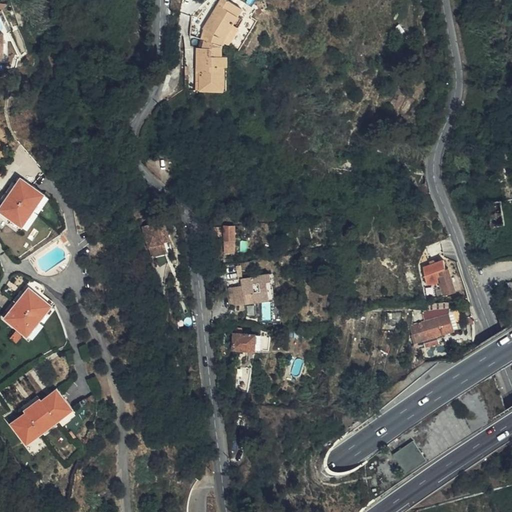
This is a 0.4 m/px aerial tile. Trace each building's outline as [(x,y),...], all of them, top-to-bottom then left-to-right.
[(201,27),(213,0),(206,0),(195,24),(201,27)] [(226,41),(234,24),(227,21),(235,3),(228,0),(213,0),(201,27),(205,29),(206,38),(206,45),(200,45),(199,68),(204,68),(203,81),(230,81),(230,53),(219,53),(219,38),(226,41)] [(227,21),(234,24),(239,14),(235,13),(239,5),(235,3),(227,21)] [(31,200),(38,189),(20,176),(15,183),(12,187),(10,185),(1,198),(4,199),(1,204),(0,204),(0,212),(16,223),(21,214),(19,212),(29,198),(31,200)] [(0,198),(1,198),(10,185),(12,181),(9,179),(0,192),(0,198)] [(42,191),(38,189),(31,200),(29,198),(19,212),(21,214),(16,223),(19,225),(42,192),(42,191)] [(504,228),(501,203),(488,205),(489,229),(504,228)] [(160,216),(155,218),(163,237),(168,234),(160,216)] [(163,237),(155,218),(141,224),(154,254),(168,248),(163,237)] [(237,253),(236,224),(224,224),(225,253),(237,253)] [(455,294),(448,270),(434,274),(435,279),(434,280),(439,299),(455,294)] [(276,296),(271,272),(241,277),(243,284),(233,286),(237,304),(246,302),(244,293),(253,291),(254,300),(276,296)] [(0,315),(24,333),(49,300),(38,291),(25,282),(20,288),(6,308),(0,314),(0,315)] [(2,305),(6,308),(20,288),(17,286),(2,305)] [(38,291),(49,300),(52,297),(40,288),(38,291)] [(193,304),(192,297),(184,298),(186,308),(190,308),(193,304)] [(473,318),(470,306),(459,309),(460,310),(451,312),(452,314),(418,325),(416,320),(409,323),(415,341),(456,327),(455,323),(468,319),(473,318)] [(190,308),(186,308),(178,309),(179,318),(191,317),(190,308)] [(452,314),(451,312),(450,309),(416,320),(418,325),(452,314)] [(10,343),(17,333),(13,329),(6,340),(10,343)] [(243,336),(243,329),(236,329),(235,349),(262,349),(262,336),(243,336)] [(426,346),(440,343),(439,337),(425,341),(426,346)] [(22,438),(66,401),(52,384),(38,395),(35,392),(19,406),(22,408),(7,421),(22,438)] [(19,406),(35,392),(33,390),(17,403),(19,406)] [(69,405),(66,401),(22,438),(25,442),(69,405)] [(428,459),(414,440),(395,454),(408,473),(428,459)]
